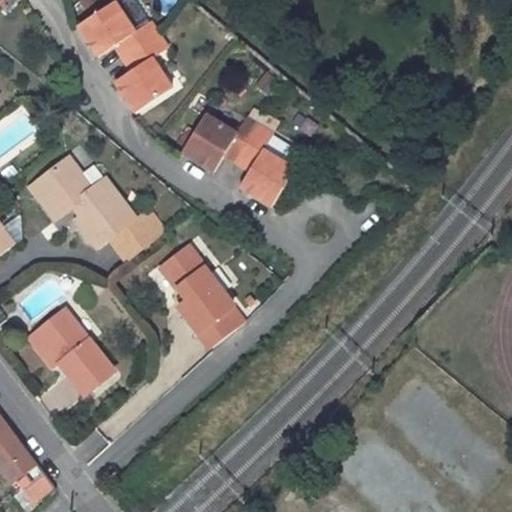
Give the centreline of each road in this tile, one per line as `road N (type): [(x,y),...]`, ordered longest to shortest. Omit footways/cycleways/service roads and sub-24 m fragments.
road 1 (residential): [(76,483),(285,301),(306,265),(295,236),(238,215),(156,161),(106,110),(47,0)]
road 2 (unclassified): [(76,483),(0,386)]
